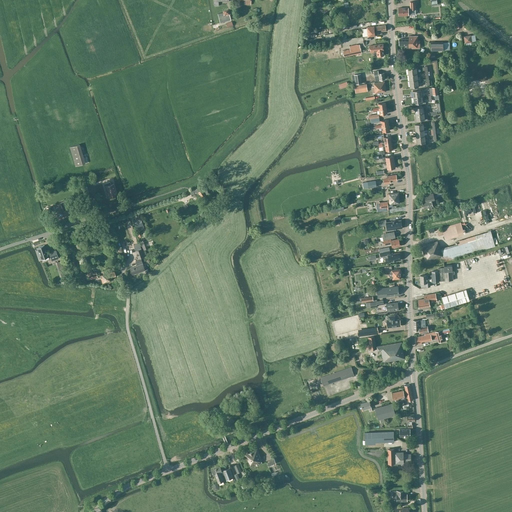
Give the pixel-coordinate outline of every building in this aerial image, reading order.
[(398,16),(409,15),(408,7),(398,8),(398,16)] [(230,15),(228,8),(222,10),(223,13),(218,14),(220,23),(231,20),(230,15)] [(374,26),(367,27),(367,37),(375,36),(375,32),(386,31),(385,22),(381,23),(381,26),(374,27),(374,26)] [(409,39),(399,40),(399,46),(409,45),(409,49),(418,48),(418,35),(409,36),(409,39)] [(450,42),(443,42),(431,42),(431,51),(443,51),(443,50),(450,50),(450,42)] [(349,49),(350,55),(362,53),(360,47),(360,44),(357,45),(357,44),(350,46),(350,49),(349,49)] [(377,56),(384,55),(383,51),(384,51),(383,44),(370,45),(371,52),(377,51),(377,56)] [(379,80),(385,79),(384,72),(379,73),(378,71),(371,72),(372,73),(374,73),(374,77),(379,76),(379,80)] [(354,75),(356,84),(362,83),(361,74),(354,75)] [(375,93),(386,91),(384,81),(374,83),(374,86),(372,86),(373,93),(375,93)] [(384,142),(382,142),(382,144),(385,144),(392,143),(391,136),(384,137),(384,142)] [(385,144),(385,147),(386,151),(393,150),(392,143),(385,144)] [(79,144),(69,147),(75,166),(85,163),(79,144)] [(388,179),(384,179),(384,184),(390,183),(390,181),(397,180),(396,174),(389,175),(388,176),(388,179)] [(104,184),(107,191),(108,190),(110,198),(117,195),(114,184),(111,185),(110,182),(104,184)] [(202,198),(209,194),(203,185),(195,190),(197,193),(199,192),(202,198)] [(426,200),(422,201),(424,209),(429,208),(429,210),(432,209),(432,207),(433,206),(432,202),(435,201),(434,198),(443,195),(442,195),(447,194),(446,192),(442,193),(441,191),(424,195),(426,200)] [(400,203),(399,193),(388,194),(390,204),(400,203)] [(56,212),(60,210),(62,216),(69,214),(67,209),(69,209),(67,202),(66,202),(65,201),(60,203),(61,204),(54,206),(56,212)] [(475,202),(461,206),(465,222),(473,220),(472,217),(475,217),(476,223),(480,222),(475,202)] [(396,228),(402,228),(401,220),(386,221),(387,229),(392,229),(396,229),(396,228)] [(134,223),(137,232),(139,237),(141,237),(139,231),(145,229),(142,221),(134,223)] [(445,240),(464,234),(461,223),(435,230),(437,236),(444,234),(445,240)] [(457,241),(458,243),(445,248),(441,249),(440,245),(439,245),(437,241),(421,246),(426,261),(440,257),(440,259),(441,259),(442,262),(495,246),(490,230),(457,241)] [(383,241),(391,239),(395,238),(394,232),(384,234),(382,234),(383,241)] [(391,239),(383,241),(384,245),(392,243),(392,247),(400,246),(399,238),(391,240),(391,239)] [(37,252),(40,259),(48,257),(44,245),(37,248),(38,252),(37,252)] [(142,248),(136,251),(139,259),(144,257),(144,255),(146,255),(144,250),(142,251),(142,248)] [(56,250),(49,253),(51,260),(58,258),(56,250)] [(390,251),(384,252),(380,253),(380,257),(385,258),(386,263),(390,263),(390,261),(400,259),(399,253),(395,254),(395,253),(390,254),(390,251)] [(141,259),(135,261),(137,266),(131,268),(132,274),(145,270),(143,264),(141,259)] [(421,283),(425,283),(425,286),(430,286),(430,282),(439,282),(439,281),(445,280),(445,281),(453,280),(453,274),(454,274),(455,273),(455,272),(454,271),(452,271),(452,265),(444,266),(444,268),(438,268),(438,270),(431,271),(432,275),(427,275),(420,275),(421,283)] [(392,279),(401,279),(400,269),(392,270),(391,266),(384,266),(385,274),(389,274),(390,279),(392,278),(392,279)] [(91,278),(97,276),(97,275),(98,275),(97,273),(96,273),(96,272),(92,273),(92,270),(87,271),(88,273),(85,274),(85,277),(88,277),(89,278),(91,278)] [(102,278),(101,278),(102,284),(110,282),(109,278),(115,276),(114,271),(107,273),(108,274),(101,275),(102,278)] [(399,295),(398,286),(394,286),(394,284),(389,285),(389,287),(385,288),(377,289),(378,298),(399,295)] [(466,289),(442,297),(445,308),(469,300),(466,289)] [(435,293),(424,295),(424,299),(419,300),(420,308),(430,306),(429,300),(436,299),(435,293)] [(398,302),(386,303),(387,312),(399,310),(398,302)] [(400,326),(400,319),(395,319),(395,315),(388,316),(389,320),(386,320),(387,328),(392,327),(395,327),(400,326)] [(422,320),(413,320),(413,331),(419,330),(419,334),(429,332),(432,331),(432,328),(428,328),(428,326),(425,326),(425,319),(422,319),(422,320)] [(444,341),(442,334),(441,330),(424,334),(424,335),(415,337),(415,345),(422,344),(422,342),(432,340),(435,339),(434,336),(437,336),(439,343),(444,341)] [(370,350),(376,349),(374,336),(368,338),(369,344),(366,345),(366,350),(370,349),(370,350)] [(359,347),(362,346),(361,344),(358,344),(357,338),(349,339),(352,351),(359,350),(359,347)] [(383,362),(404,358),(401,342),(382,345),(377,346),(377,350),(377,352),(381,351),(383,362)] [(334,358),(349,356),(348,350),(333,353),(334,358)] [(351,367),(324,376),(320,377),(323,386),(354,375),(351,367)] [(408,401),(413,400),(410,385),(404,386),(406,395),(404,396),(403,390),(391,393),(393,400),(395,400),(395,402),(396,402),(399,402),(399,401),(405,400),(406,405),(409,404),(408,401)] [(361,403),(363,409),(369,407),(370,411),(372,410),(371,406),(371,407),(369,401),(361,403)] [(378,420),(395,415),(392,403),(375,408),(378,420)] [(400,436),(410,436),(410,428),(399,429),(400,436)] [(375,443),(394,442),(394,431),(374,432),(375,443)] [(375,443),(374,432),(365,433),(365,445),(375,444),(375,443)] [(411,461),(411,454),(403,454),(403,452),(394,452),(394,449),(387,449),(388,464),(394,464),(394,466),(398,466),(398,464),(401,464),(401,465),(404,465),(404,461),(411,461)] [(258,464),(262,463),(261,461),(261,462),(257,450),(245,455),(250,466),(258,463),(258,464)] [(270,466),(276,463),(274,458),(267,461),(270,466)] [(220,466),(211,470),(213,475),(215,474),(218,483),(224,481),(222,476),(225,474),(227,480),(233,477),(229,468),(223,471),(222,471),(220,466)] [(408,501),(407,493),(405,493),(405,490),(396,490),(396,491),(393,491),(393,498),(396,498),(397,502),(408,501)]
